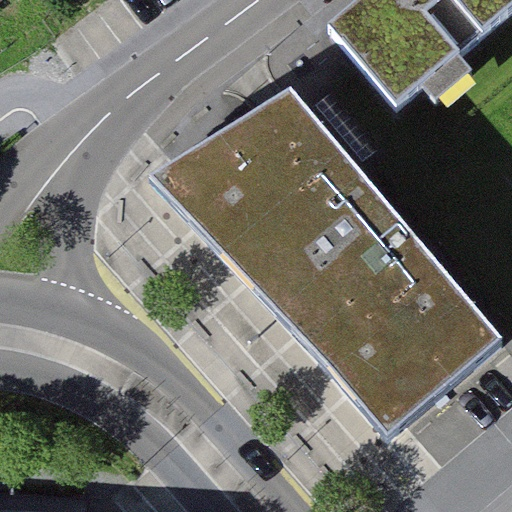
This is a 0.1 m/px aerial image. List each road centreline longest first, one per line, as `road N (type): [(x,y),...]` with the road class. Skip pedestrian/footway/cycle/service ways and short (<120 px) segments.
road 1 (residential): [(5,337),(39,195),(82,140),(138,90),(260,0)]
road 2 (secondary): [(259,511),(161,409),(106,371),(5,337)]
